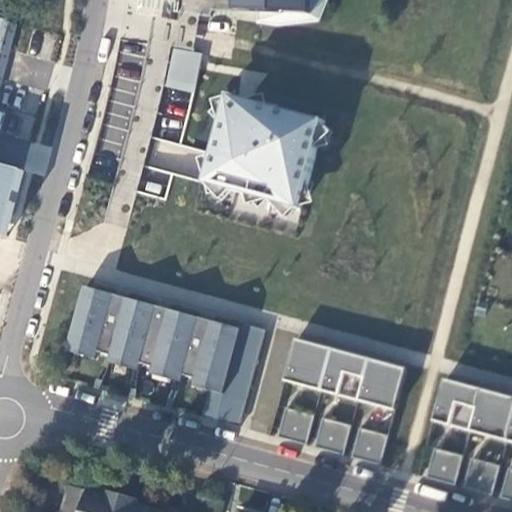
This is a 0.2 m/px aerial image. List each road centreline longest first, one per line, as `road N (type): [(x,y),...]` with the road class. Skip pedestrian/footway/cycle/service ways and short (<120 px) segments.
road 1 (unclassified): [(420,511),(2,402)]
road 2 (residential): [(2,402),(96,0)]
